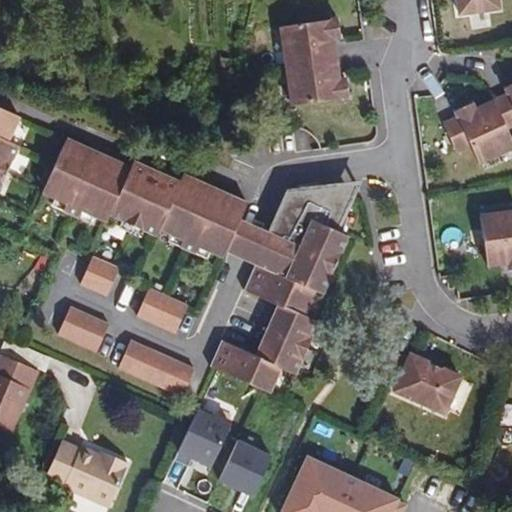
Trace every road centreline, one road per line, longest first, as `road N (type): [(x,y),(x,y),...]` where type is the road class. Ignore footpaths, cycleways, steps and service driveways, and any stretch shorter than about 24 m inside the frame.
road 1 (residential): [(41,330),(57,290),(194,353),(269,200)]
road 2 (residential): [(0,99),(269,200)]
road 3 (residential): [(511,321),(491,333),(449,314),(421,283),(402,157)]
road 4 (residential): [(402,157),(390,73),(415,42),(410,0)]
road 5 (residential): [(269,200),(279,177),(402,157)]
